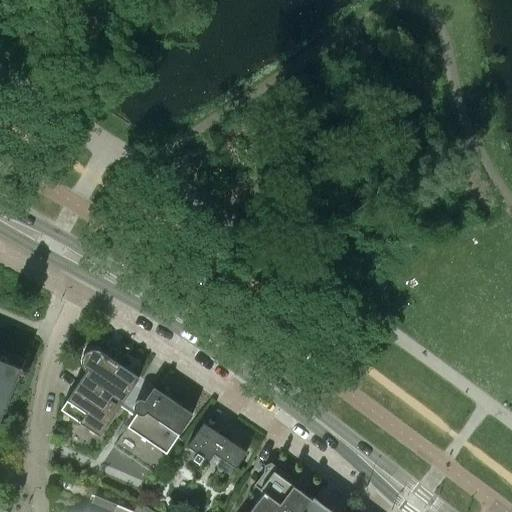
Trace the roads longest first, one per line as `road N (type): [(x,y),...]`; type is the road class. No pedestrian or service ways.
road 1 (secondary): [(433,511),(169,313),(92,266)]
road 2 (residential): [(37,487),(38,435),(60,338)]
